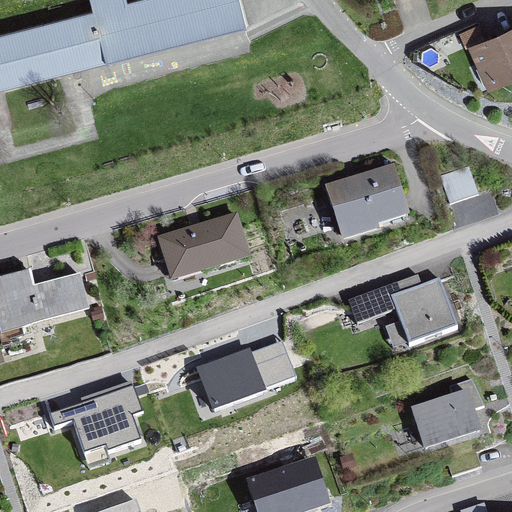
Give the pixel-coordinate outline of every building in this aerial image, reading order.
[(0,87),(245,24),(238,0),(140,0),(126,4),(125,0),(90,0),(94,12),(0,35),(0,87)] [(481,65),(488,61),(496,81),(511,73),(511,29),(473,47),(481,65)] [(440,176),(450,204),(478,195),(469,167),(440,176)] [(407,216),(393,169),(327,189),(341,236),(407,216)] [(202,266),(204,272),(248,258),(236,217),(159,240),(170,276),(202,266)] [(29,271),(0,278),(0,330),(0,332),(88,310),(80,276),(33,288),(29,271)] [(407,292),(391,297),(409,347),(457,329),(439,280),(421,286),(418,276),(403,281),(407,292)] [(392,313),(387,300),(352,313),(357,326),(392,313)] [(250,350),(196,369),(211,410),(265,391),(250,350)] [(449,387),(453,399),(413,412),(425,449),(426,447),(477,431),(479,432),(472,411),(484,407),(471,380),(449,387)] [(133,387),(36,420),(41,434),(60,428),(71,461),(97,452),(99,457),(142,442),(133,418),(143,415),(133,387)] [(481,468),(476,452),(446,461),(452,477),(481,468)] [(314,467),(252,487),(260,511),(291,511),(325,500),(314,467)] [(139,511),(136,503),(108,511),(139,511)]
